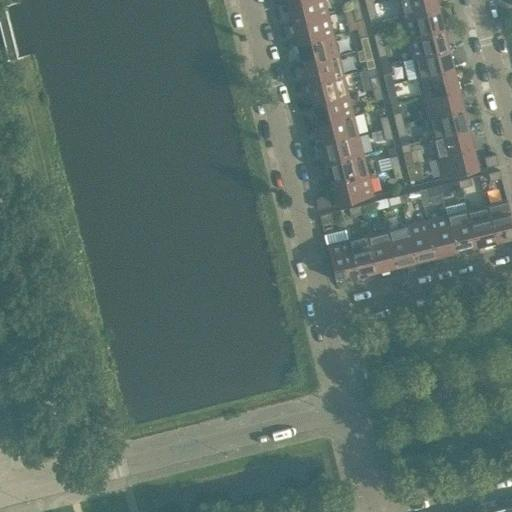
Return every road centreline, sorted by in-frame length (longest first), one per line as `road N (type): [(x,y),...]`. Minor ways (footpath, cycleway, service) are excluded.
road 1 (residential): [(0,498),(349,410)]
road 2 (residential): [(326,316),(247,0)]
road 3 (residential): [(326,316),(511,269)]
road 4 (residential): [(349,410),(511,371)]
road 5 (residential): [(370,504),(511,470)]
road 6 (residential): [(511,136),(477,0)]
